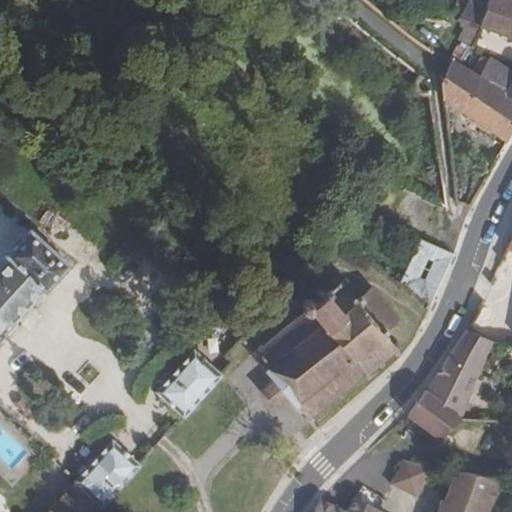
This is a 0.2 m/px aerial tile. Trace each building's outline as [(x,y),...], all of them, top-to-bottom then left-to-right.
[(511,0),(489,0),(485,12),(479,26),(511,37),(511,0)] [(469,26),(451,58),(453,61),(458,63),(479,26),(485,12),(464,5),(458,21),(469,26)] [(401,21),(396,27),(409,38),(413,40),(417,34),(401,21)] [(511,74),(488,59),(480,79),(511,99),(511,74)] [(511,133),(511,99),(480,79),(458,63),(453,61),(442,80),(445,101),(507,142),(511,133)] [(67,267),(30,232),(6,258),(10,262),(0,272),(0,341),(5,336),(4,334),(42,291),(44,293),(67,267)] [(452,255),(434,246),(421,240),(400,285),(429,308),(452,255)] [(254,353),(277,378),(290,395),(309,418),(363,374),(368,380),(373,376),(369,372),(379,365),(382,368),(385,365),(383,362),(394,353),(397,356),(401,353),(398,349),(403,346),(400,341),(394,346),(385,334),(401,321),(373,287),(355,300),(343,284),(347,281),(344,278),(339,281),(338,278),(334,281),(336,284),(333,287),(330,284),(325,288),(327,291),(315,302),(309,296),(303,302),(303,307),(306,311),(254,353)] [(511,312),(486,303),(467,330),(491,343),(511,344),(511,312)] [(230,356),(256,326),(240,314),(212,345),(229,358),(230,356)] [(427,392),(462,417),(471,392),(462,388),(469,375),(477,379),(491,343),(467,330),(466,329),(427,392)] [(185,417),(222,376),(195,351),(157,392),(185,417)] [(462,388),(471,392),(475,394),(482,380),(477,379),(469,375),(462,388)] [(275,407),(290,395),(277,378),(262,391),(275,407)] [(442,437),(462,417),(427,392),(409,415),(435,436),(442,437)] [(99,511),(140,467),(113,442),(49,511),(99,511)] [(396,477),(392,486),(417,495),(430,470),(406,462),(396,477)] [(498,490),(501,480),(456,470),(449,490),(463,495),(458,508),(444,503),(441,501),(437,511),(500,511),(502,508),(507,493),(498,490)] [(463,495),(449,490),(444,503),(458,508),(463,495)] [(379,511),(354,499),(347,511),(344,511),(321,500),(313,511),(379,511)]
